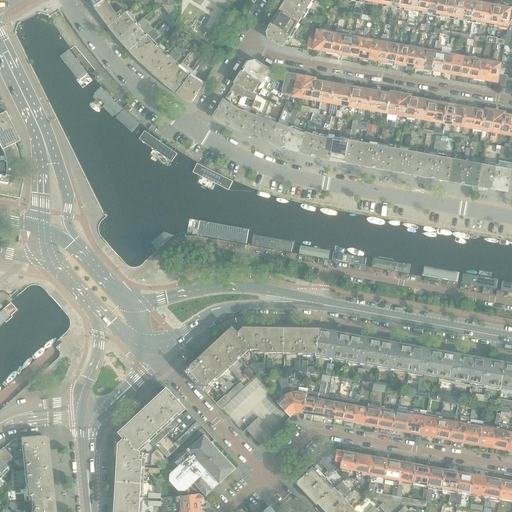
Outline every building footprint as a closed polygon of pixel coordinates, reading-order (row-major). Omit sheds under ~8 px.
[(62,9),(56,0),(54,0),(44,6),(49,16),(62,9)] [(107,1),(107,0),(91,0),(93,2),(93,3),(96,7),(95,7),(96,9),(107,1)] [(298,23),(313,0),(287,0),(280,11),(298,23)] [(391,8),(392,0),(383,0),(382,7),(391,8)] [(400,10),(401,0),(392,0),(391,8),(400,10)] [(408,15),(410,0),(401,0),(400,10),(400,13),(408,15)] [(417,17),(420,0),(410,0),(408,15),(409,15),(409,16),(417,17)] [(427,15),(429,0),(420,0),(417,17),(418,13),(427,15)] [(436,16),(438,0),(429,0),(427,15),(436,16)] [(445,18),(448,0),(438,0),(436,16),(445,18)] [(454,20),(457,0),(448,0),(445,18),(449,19),(454,20)] [(463,21),(467,0),(465,0),(457,0),(454,20),(463,21)] [(472,23),(475,0),(470,0),(470,1),(467,0),(463,21),(472,23)] [(481,25),(485,3),(481,3),(481,1),(476,0),(475,0),(472,23),(481,25)] [(119,14),(110,3),(110,2),(107,1),(96,9),(111,29),(119,38),(137,23),(135,21),(129,12),(125,15),(123,12),(119,14)] [(490,26),(493,5),(485,3),(481,25),(490,26)] [(173,11),(173,8),(173,6),(172,6),(163,5),(163,6),(162,6),(169,14),(173,11)] [(499,28),(502,7),(493,5),(490,26),(499,28)] [(507,29),(508,27),(509,17),(511,8),(502,7),(499,28),(501,28),(507,29)] [(284,47),(298,23),(280,11),(267,32),(268,38),(282,46),(284,47)] [(157,45),(147,35),(147,34),(150,32),(154,28),(151,25),(144,31),(137,23),(119,38),(120,40),(131,53),(140,62),(157,45)] [(323,51),(328,24),(327,30),(321,29),(321,30),(317,29),(315,38),(313,50),(323,51)] [(332,54),(336,33),(331,32),(332,31),(329,30),(331,25),(328,24),(323,51),(327,52),(327,54),(332,54)] [(369,60),(372,40),(368,39),(368,37),(366,37),(366,33),(368,34),(368,30),(365,29),(364,32),(360,58),(369,60)] [(360,58),(364,32),(360,31),(359,36),(358,37),(354,36),(350,56),(360,58)] [(341,55),(345,33),(340,33),(340,34),(336,33),(332,54),(337,55),(337,54),(341,55)] [(350,56),(354,36),(350,35),(350,34),(345,33),(341,55),(350,56)] [(387,64),(391,43),(387,42),(387,41),(388,36),(383,35),(382,40),(378,61),(382,62),(382,64),(387,64)] [(313,50),(315,38),(309,37),(307,49),(313,50)] [(378,61),(382,40),(377,39),(377,41),(372,40),(369,60),(378,61)] [(424,71),(428,50),(423,49),(424,47),(421,47),(422,41),(419,40),(418,46),(415,68),(419,69),(418,70),(424,71)] [(433,71),(438,41),(436,41),(434,49),(432,49),(431,51),(428,50),(424,71),(429,72),(429,71),(433,71)] [(442,52),(443,48),(440,47),(441,42),(438,41),(433,71),(442,73),(446,53),(442,52)] [(396,65),(400,43),(395,42),(394,44),(391,43),(387,64),(392,65),(392,64),(396,65)] [(405,66),(409,47),(405,46),(405,44),(400,43),(396,65),(405,66)] [(451,75),(455,53),(457,45),(453,44),(452,50),(451,50),(450,52),(450,54),(446,53),(442,73),(451,75)] [(180,65),(170,57),(157,45),(140,62),(143,65),(148,69),(153,73),(160,80),(165,84),(180,65)] [(415,68),(418,46),(414,46),(413,47),(409,47),(405,66),(415,68)] [(93,79),(69,50),(61,56),(78,79),(77,79),(84,87),(93,79)] [(461,76),(464,57),(460,56),(460,54),(455,53),(451,75),(461,76)] [(470,78),(473,56),(472,56),(469,55),(468,57),(464,57),(461,76),(470,78)] [(205,56),(201,61),(202,61),(213,68),(217,63),(205,56)] [(479,81),(483,60),(478,59),(479,57),(476,57),(473,56),(470,78),(474,79),(474,80),(479,81)] [(194,71),(202,61),(201,61),(198,59),(192,69),(194,71)] [(488,81),(492,60),(487,59),(486,61),(483,60),(479,81),(484,82),(484,81),(488,81)] [(498,83),(499,73),(500,68),(501,65),(501,63),(496,62),(497,61),(494,60),(492,60),(488,81),(498,83)] [(272,71),(256,61),(248,63),(235,83),(246,90),(252,93),(253,93),(263,76),(267,78),(272,71)] [(204,84),(193,76),(180,65),(165,84),(172,90),(182,98),(189,102),(192,102),(204,84)] [(293,98),(293,96),(297,75),(287,73),(283,96),(293,98)] [(505,86),(507,74),(504,73),(499,73),(498,83),(500,86),(505,86)] [(303,97),(306,77),(297,75),(293,96),(303,97)] [(312,99),(316,81),(316,79),(306,77),(303,97),(312,99)] [(321,103),(325,82),(316,81),(312,99),(313,99),(313,101),(319,102),(318,110),(310,108),(309,113),(319,115),(321,103)] [(331,104),(335,83),(330,82),(328,83),(325,82),(321,103),(331,104)] [(242,98),(246,90),(235,83),(230,90),(235,94),(233,97),(238,100),(241,97),(242,98)] [(340,106),(344,86),(340,85),(339,84),(335,83),(331,104),(340,106)] [(350,108),(353,87),(344,86),(340,106),(350,108)] [(122,109),(100,87),(93,94),(94,95),(92,97),(113,117),(115,115),(116,116),(122,109)] [(359,109),(363,89),(353,87),(350,108),(359,109)] [(369,111),(372,90),(368,89),(366,90),(363,89),(359,109),(358,114),(357,121),(361,121),(362,115),(361,115),(361,111),(361,110),(369,111)] [(378,113),(382,92),(378,92),(377,90),(372,90),(369,111),(378,113)] [(387,115),(391,94),(382,92),(378,113),(387,115)] [(397,116),(401,94),(391,92),(391,94),(387,115),(397,116)] [(406,118),(410,97),(411,95),(401,94),(397,116),(406,118)] [(416,120),(419,99),(410,97),(406,118),(416,120)] [(425,121),(429,100),(424,99),(423,100),(419,99),(416,120),(425,121)] [(242,132),(250,112),(236,107),(224,100),(214,116),(215,119),(227,125),(242,132)] [(434,123),(438,102),(435,102),(434,100),(429,100),(425,121),(434,123)] [(444,125),(448,104),(438,102),(434,123),(444,125)] [(269,116),(273,105),(269,103),(267,108),(265,115),(269,116)] [(453,127),(457,106),(448,104),(444,125),(453,127)] [(463,128),(467,106),(462,106),(461,107),(457,106),(453,127),(463,128)] [(472,130),(476,109),(472,109),(472,107),(467,106),(463,128),(472,130)] [(482,132),(485,111),(476,109),(472,130),(482,132)] [(491,133),(495,111),(486,109),(485,111),(482,132),(491,133)] [(293,125),(298,112),(296,111),(293,118),(291,117),(289,123),(293,125)] [(501,135),(505,114),(505,113),(495,111),(491,133),(501,135)] [(1,176),(0,176),(0,195),(16,199),(19,199),(23,179),(21,178),(18,178),(19,171),(19,167),(19,165),(19,161),(18,158),(17,152),(15,146),(14,144),(17,142),(19,141),(9,120),(7,116),(5,112),(0,114),(0,146),(2,150),(3,150),(4,156),(5,161),(5,162),(6,168),(5,174),(1,174),(1,176)] [(270,144),(278,123),(250,112),(242,132),(245,134),(263,141),(270,144)] [(510,137),(511,125),(511,115),(505,114),(501,135),(510,137)] [(299,153),(306,133),(278,123),(270,144),(280,148),(296,152),(299,153)] [(381,133),(383,126),(374,124),(373,132),(381,133)] [(168,156),(172,149),(142,127),(137,133),(153,145),(150,149),(159,156),(162,152),(168,156)] [(330,160),(334,140),(321,137),(306,133),(299,153),(312,157),(318,158),(330,160)] [(444,154),(447,138),(442,137),(441,142),(438,153),(444,154)] [(360,166),(364,143),(334,138),(334,140),(330,160),(334,161),(360,166)] [(390,171),(394,148),(364,143),(360,166),(390,171)] [(419,176),(423,153),(394,148),(390,171),(419,176)] [(449,182),(453,159),(423,153),(419,176),(449,182)] [(478,187),(482,164),(453,159),(449,182),(478,187)] [(507,192),(511,169),(482,164),(478,187),(507,192)] [(227,194),(233,182),(198,165),(192,177),(227,194)] [(328,259),(330,251),(299,246),(298,254),(328,259)] [(365,266),(366,258),(333,252),(332,261),(365,266)] [(371,267),(409,274),(410,264),(393,261),(393,260),(379,257),(378,259),(373,258),(371,267)] [(423,276),(457,282),(459,273),(424,267),(423,276)] [(461,283),(496,289),(498,280),(491,279),(491,277),(485,276),(484,278),(463,274),(461,283)] [(500,290),(511,292),(511,282),(501,281),(500,290)] [(0,327),(18,311),(10,302),(0,310),(0,327)] [(249,345),(239,334),(233,328),(210,350),(226,368),(248,348),(249,345)] [(284,354),(285,329),(245,328),(239,334),(249,345),(248,348),(251,350),(259,351),(259,353),(284,354)] [(316,354),(320,330),(285,329),(284,354),(316,354)] [(347,361),(352,335),(345,334),(344,336),(328,333),(328,331),(321,330),(320,330),(316,354),(316,355),(347,361)] [(378,366),(383,341),(375,339),(375,341),(358,338),(359,336),(352,335),(347,361),(378,366)] [(409,372),(414,346),(406,345),(406,347),(389,344),(390,342),(383,341),(378,366),(409,372)] [(439,377),(444,353),(443,353),(443,351),(438,351),(437,352),(421,349),(421,348),(414,346),(409,372),(439,377)] [(219,375),(226,368),(210,350),(186,372),(205,391),(210,387),(208,385),(213,381),(217,386),(219,384),(222,387),(220,389),(224,394),(233,385),(229,381),(226,383),(219,375)] [(470,383),(475,359),(474,359),(474,357),(469,356),(468,358),(451,355),(450,353),(446,352),(445,353),(444,353),(439,377),(470,383)] [(501,389),(506,364),(505,364),(504,363),(500,362),(498,364),(482,361),(481,358),(477,358),(476,359),(475,359),(470,383),(501,389)] [(259,370),(253,363),(249,366),(257,375),(260,372),(259,370)] [(264,372),(264,364),(253,363),(259,370),(260,372),(264,372)] [(511,390),(511,363),(508,363),(507,364),(506,364),(501,389),(511,390)] [(255,377),(247,368),(243,372),(251,380),(255,377)] [(271,377),(268,372),(263,376),(266,380),(271,377)] [(297,413),(289,385),(287,378),(279,380),(283,394),(286,393),(286,394),(277,403),(291,417),(294,414),(297,413)] [(220,408),(230,399),(244,386),(241,383),(226,396),(226,395),(216,404),(220,408)] [(304,413),(308,389),(299,388),(298,391),(296,391),(296,392),(295,392),(293,383),(289,385),(297,413),(299,412),(304,413)] [(385,393),(386,386),(374,384),(373,391),(385,393)] [(196,420),(167,389),(144,411),(166,435),(176,427),(181,433),(186,429),(196,420)] [(314,415),(318,395),(312,394),(312,389),(308,389),(304,413),(305,413),(305,414),(310,415),(310,414),(314,415)] [(324,417),(328,397),(320,395),(321,391),(319,390),(318,395),(314,415),(315,415),(315,416),(320,417),(320,416),(324,417)] [(345,421),(349,399),(341,398),(342,395),(339,394),(338,398),(334,419),(335,419),(341,420),(345,421)] [(355,422),(359,403),(360,396),(356,395),(355,400),(349,399),(345,421),(346,421),(351,422),(355,422)] [(334,419),(338,398),(328,397),(324,417),(325,417),(325,418),(330,419),(330,418),(334,419)] [(423,435),(426,417),(412,414),(414,403),(406,402),(403,413),(397,411),(394,430),(423,435)] [(365,424),(368,406),(368,404),(359,403),(355,422),(356,423),(361,424),(365,424)] [(451,440),(455,422),(442,420),(442,416),(446,416),(448,408),(447,408),(447,405),(443,404),(441,414),(436,413),(435,418),(426,417),(423,435),(451,440)] [(394,430),(397,411),(368,406),(365,424),(365,425),(394,430)] [(480,445),(483,427),(484,421),(474,419),(476,411),(472,410),(470,418),(470,419),(469,425),(455,422),(451,440),(480,445)] [(166,435),(144,411),(120,433),(126,439),(136,450),(138,450),(150,439),(156,445),(159,442),(166,435)] [(273,434),(258,418),(246,429),(261,445),(273,434)] [(192,435),(201,426),(197,422),(188,430),(188,431),(192,435)] [(511,432),(511,431),(511,427),(499,425),(498,425),(498,430),(483,427),(480,445),(509,451),(511,432)] [(236,469),(216,447),(205,435),(190,449),(189,448),(187,450),(189,452),(183,457),(182,457),(182,458),(176,463),(179,467),(170,475),(169,482),(179,491),(186,491),(195,483),(206,496),(213,490),(212,490),(219,483),(219,484),(236,469)] [(50,468),(47,439),(44,436),(21,439),(22,446),(24,446),(27,470),(50,468)] [(141,453),(138,450),(136,450),(126,439),(120,444),(119,465),(144,467),(144,461),(141,460),(141,453)] [(11,457),(3,448),(0,450),(0,460),(4,464),(11,457)] [(357,472),(360,454),(338,450),(336,461),(342,462),(341,469),(357,472)] [(157,459),(155,457),(153,454),(151,454),(151,465),(159,466),(159,465),(161,463),(159,461),(157,459)] [(385,479),(389,460),(360,454),(357,472),(369,474),(369,476),(385,479)] [(324,458),(320,462),(327,469),(331,465),(324,458)] [(414,484),(417,465),(389,460),(385,479),(414,484)] [(143,484),(144,468),(144,467),(119,465),(118,482),(143,484)] [(443,489),(446,470),(417,465),(414,484),(424,486),(424,490),(423,489),(421,501),(422,501),(424,501),(427,502),(427,503),(431,503),(433,487),(443,489)] [(53,499),(50,468),(27,470),(30,497),(32,497),(32,501),(33,501),(53,499)] [(334,489),(324,478),(313,468),(297,483),(317,505),(319,503),(334,489)] [(471,494),(475,475),(446,470),(443,489),(457,492),(457,495),(456,496),(460,496),(461,492),(471,494)] [(500,499),(503,480),(475,475),(471,494),(500,499)] [(511,481),(503,480),(500,499),(511,501),(511,481)] [(142,500),(143,484),(118,482),(117,498),(142,500)] [(352,511),(355,509),(345,498),(336,488),(334,489),(319,503),(326,511),(352,511)] [(201,511),(200,502),(204,498),(200,494),(176,497),(176,504),(181,503),(182,511),(201,511)] [(141,511),(142,501),(142,500),(117,498),(116,511),(141,511)] [(54,511),(53,499),(33,501),(34,509),(33,511),(54,511)]
